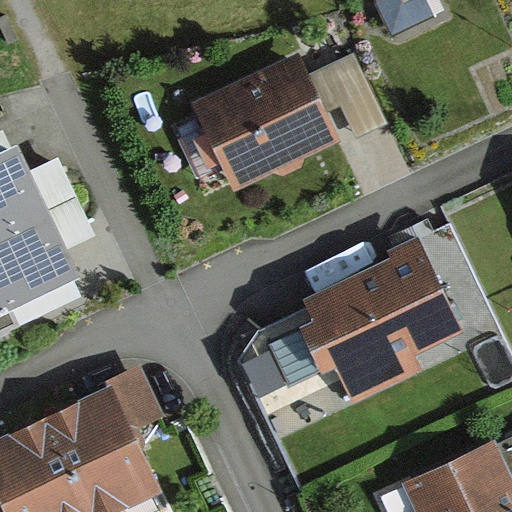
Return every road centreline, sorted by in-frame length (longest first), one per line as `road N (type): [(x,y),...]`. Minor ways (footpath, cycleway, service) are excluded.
road 1 (residential): [(511,146),(170,309)]
road 2 (residential): [(170,309),(17,0)]
road 3 (residential): [(267,511),(170,309)]
road 4 (residential): [(170,309),(0,391)]
